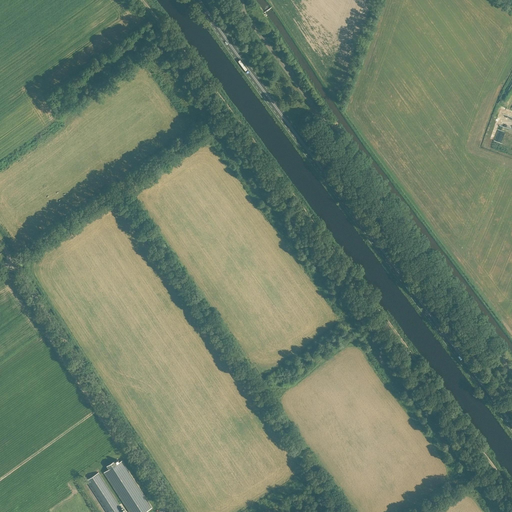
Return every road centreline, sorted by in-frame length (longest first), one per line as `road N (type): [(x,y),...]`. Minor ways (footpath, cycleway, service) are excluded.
road 1 (track): [(142,0),(511,504)]
road 2 (primary): [(511,424),(200,0)]
road 3 (unclassified): [(511,372),(245,23),(242,0)]
road 4 (unclassified): [(172,511),(9,266)]
